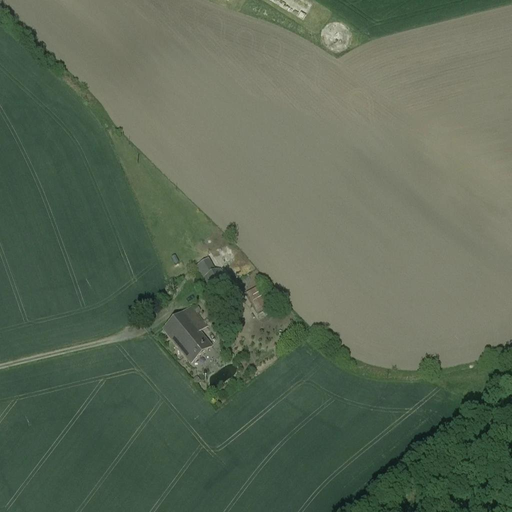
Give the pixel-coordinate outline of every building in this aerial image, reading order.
[(221,270),(215,273),(208,261),(195,268),(213,297),(231,285),(221,270)] [(259,316),(272,310),(261,287),(248,293),(259,316)] [(208,328),(192,308),(184,314),(201,334),(208,328)] [(184,314),(164,331),(180,350),(201,334),(184,314)] [(201,334),(180,350),(193,366),(213,349),(201,334)]
